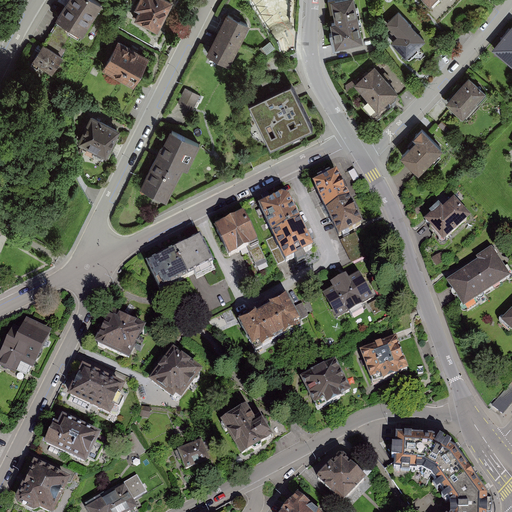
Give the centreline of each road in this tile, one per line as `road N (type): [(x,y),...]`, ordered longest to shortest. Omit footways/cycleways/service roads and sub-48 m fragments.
road 1 (residential): [(210,0),(107,203),(86,275)]
road 2 (residential): [(86,275),(349,136)]
road 3 (tertiary): [(365,162),(466,409)]
road 4 (residential): [(466,409),(370,415),(254,479)]
road 5 (residential): [(86,275),(84,313),(0,484)]
road 6 (residential): [(510,0),(365,162)]
road 7 (tertiary): [(311,0),(317,80),(349,136)]
